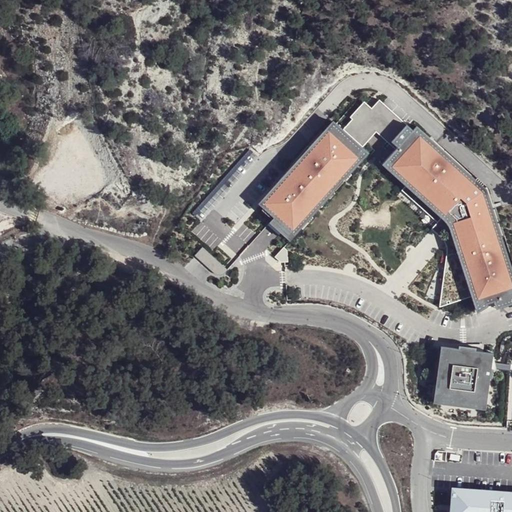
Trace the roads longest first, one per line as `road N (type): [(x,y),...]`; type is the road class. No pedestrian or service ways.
road 1 (unclassified): [(361,334),(332,320),(250,311),(37,216)]
road 2 (tertiary): [(336,421),(279,414),(160,447),(63,429),(29,432),(8,444)]
road 3 (tertiary): [(8,444),(74,442),(166,464),(204,460),(275,434),(335,443)]
road 4 (unclassified): [(422,511),(423,431),(386,402)]
